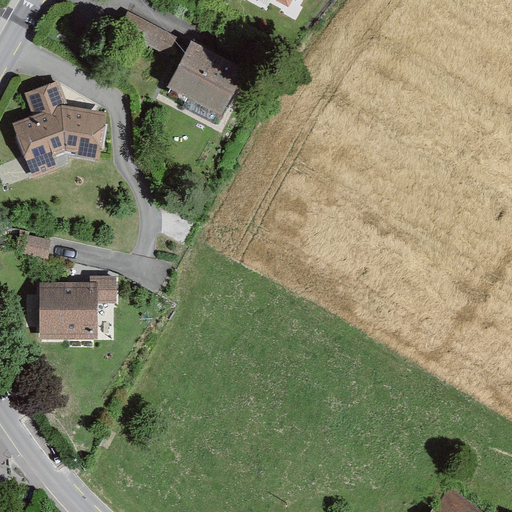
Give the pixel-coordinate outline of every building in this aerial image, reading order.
[(296,0),(269,0),(290,12),(296,0)] [(136,37),(171,55),(180,38),(146,19),(136,37)] [(246,81),(191,52),(170,92),(226,121),(246,81)] [(18,118),(36,170),(60,161),(59,152),(62,150),(59,141),(72,136),(84,138),(82,145),(105,147),(111,107),(68,101),(59,77),(30,88),(39,110),(18,118)] [(25,230),(21,249),(52,255),(55,236),(25,230)] [(124,272),(97,271),(97,280),(49,278),(47,332),(106,334),(107,298),(124,299),(124,272)] [(0,467),(14,456),(0,439),(0,467)] [(464,511),(446,502),(440,511),(464,511)]
